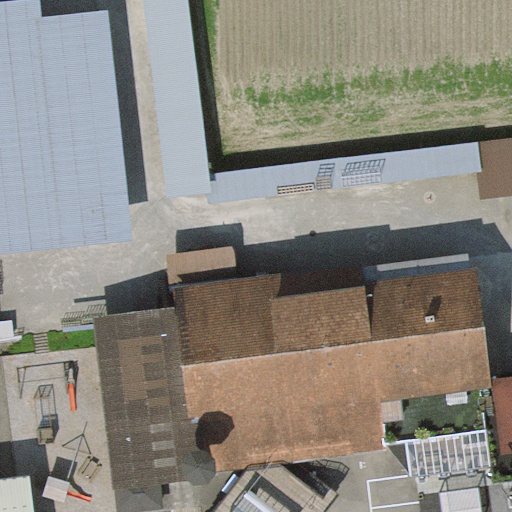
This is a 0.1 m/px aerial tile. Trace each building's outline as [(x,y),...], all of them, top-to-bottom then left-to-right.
[(48,0),(0,0),(0,247),(137,231),(110,6),(50,13),(48,0)] [(195,0),(149,0),(174,189),(219,183),(217,166),(195,0)] [(511,128),(485,131),(489,165),(492,193),(511,191),(511,128)] [(221,200),(489,165),(485,131),(217,166),(219,183),(221,200)] [(192,274),(195,299),(213,458),(483,427),(478,384),(495,382),(494,368),(482,264),(367,277),(274,288),(272,265),(192,274)] [(195,299),(102,310),(123,487),(216,476),(213,458),(195,299)] [(511,473),(511,365),(494,368),(495,382),(498,443),(504,474),(511,473)] [(263,454),(229,511),(321,511),(332,494),(263,454)] [(38,511),(33,470),(0,474),(0,511),(38,511)]
